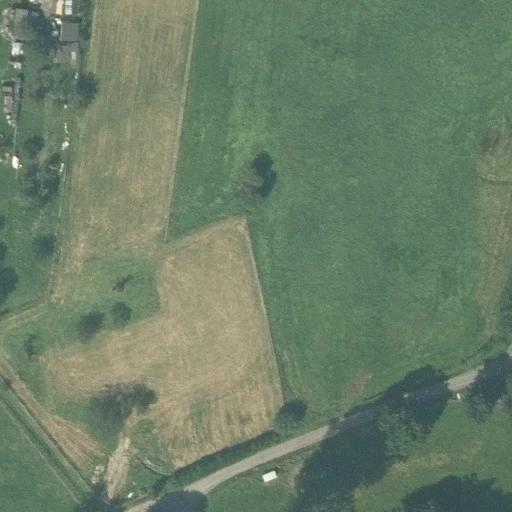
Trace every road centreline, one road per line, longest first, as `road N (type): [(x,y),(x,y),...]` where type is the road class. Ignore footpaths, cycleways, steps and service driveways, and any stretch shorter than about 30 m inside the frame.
road 1 (residential): [(184,511),(189,499),(372,414),(511,360)]
road 2 (track): [(0,389),(90,511)]
